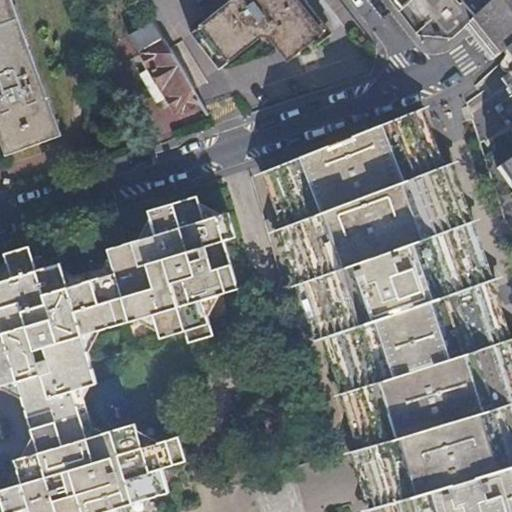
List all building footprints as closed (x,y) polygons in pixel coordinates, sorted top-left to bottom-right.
[(19,20),(11,0),(0,0),(0,137),(7,156),(61,136),(19,20)] [(224,0),(187,32),(216,68),(257,34),(267,35),(287,59),(322,30),(298,0),(224,0)] [(447,45),(474,21),(496,0),(389,0),(423,42),(447,45)] [(511,0),(496,0),(474,21),(491,38),(501,50),(511,40),(511,0)] [(186,110),(199,101),(153,24),(131,38),(140,52),(138,54),(147,69),(151,66),(175,107),(186,110)] [(511,40),(501,50),(507,57),(511,52),(511,40)] [(511,52),(507,57),(511,62),(511,66),(509,70),(511,74),(511,155),(495,168),(509,188),(511,186),(511,52)] [(412,117),(249,173),(364,484),(374,511),(511,511),(511,405),(508,394),(505,396),(466,279),(473,277),(434,158),(426,160),(420,142),(412,117)] [(214,213),(195,218),(189,203),(142,218),(148,242),(101,257),(107,279),(62,293),(50,256),(22,264),(20,256),(0,262),(0,274),(5,291),(0,292),(0,395),(2,396),(15,430),(7,433),(14,455),(0,461),(0,473),(3,486),(0,486),(0,511),(143,511),(149,500),(170,492),(165,469),(179,466),(170,437),(152,440),(127,425),(81,436),(68,394),(97,383),(87,350),(94,330),(129,320),(140,342),(177,333),(181,345),(213,336),(205,316),(212,298),(231,289),(217,244),(220,240),(214,213)]
